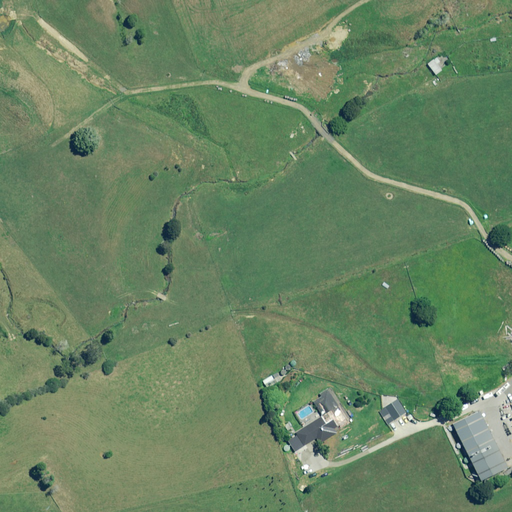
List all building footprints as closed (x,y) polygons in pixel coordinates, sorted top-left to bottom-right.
[(272,379),(270,375),(261,381),(266,389),(278,382),(275,377),(272,379)] [(348,423),(326,389),(318,394),(320,397),(312,402),(321,416),(295,433),(303,446),(319,436),(322,440),(348,423)] [(396,399),(394,396),(385,395),(384,399),(389,400),(390,403),(382,408),(380,405),(375,408),(386,425),(404,413),(396,399)] [(506,468),(478,411),(452,424),(480,481),(506,468)] [(288,423),(283,426),(286,431),(292,428),(288,423)] [(319,481),(316,475),(308,480),(311,486),(319,481)]
